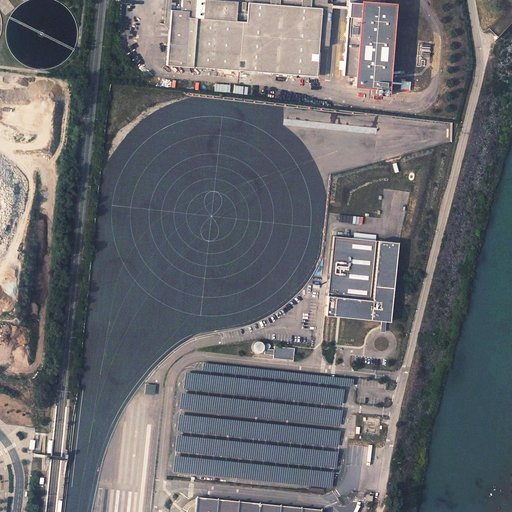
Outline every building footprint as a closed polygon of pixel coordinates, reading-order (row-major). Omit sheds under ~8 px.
[(81,30),(78,18),(71,8),(61,1),(58,0),(31,0),(26,2),(17,10),(11,20),(8,32),(9,44),(15,55),(23,63),(34,69),(46,70),(57,68),(68,62),(75,53),(80,42),(81,30)] [(177,0),(177,11),(170,11),(165,65),(194,68),(194,67),(278,73),(316,76),(318,53),(328,54),(332,6),(332,0),(177,0)] [(349,0),(344,73),(354,74),(353,95),(389,96),(398,3),(385,2),(385,0),(349,0)] [(397,239),(406,194),(394,192),(384,237),(397,239)] [(354,238),(333,236),(325,315),(372,320),(372,318),(382,319),(382,321),(381,324),(386,324),(386,321),(386,320),(389,320),(391,303),(392,303),(398,242),(376,240),(354,238)] [(264,348),(265,347),(265,346),(264,344),(263,342),(262,341),(261,341),(259,341),(257,341),(256,341),(255,342),(254,343),(253,344),(253,345),(253,348),(253,349),(254,350),(255,351),(256,352),(258,352),(261,352),(262,351),(263,350),(264,349),(264,348)] [(293,360),(295,348),(274,346),(274,349),(265,348),(264,354),(274,355),(273,358),(293,360)] [(154,395),(155,385),(146,385),(146,394),(154,395)] [(300,511),(293,511),(289,511),(229,504),(226,503),(198,500),(198,501),(195,502),(193,503),(191,504),(189,505),(187,508),(185,511),(187,511),(300,511)]
